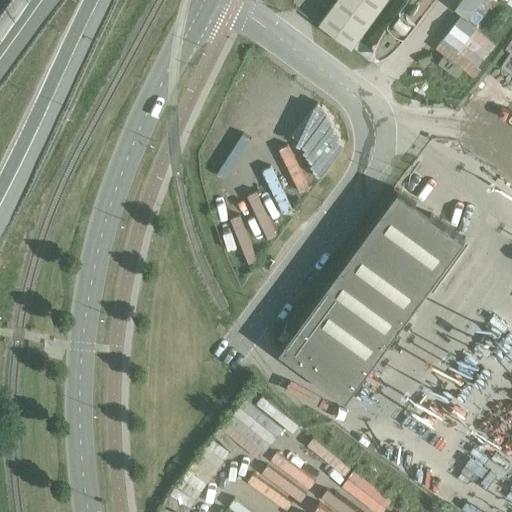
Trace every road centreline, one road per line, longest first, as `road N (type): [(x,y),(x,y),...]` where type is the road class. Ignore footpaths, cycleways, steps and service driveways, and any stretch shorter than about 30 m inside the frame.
road 1 (secondary): [(88,511),(79,383),(102,228),(141,123),(205,0)]
road 2 (unclassified): [(226,0),(356,96),(375,140),(362,176),(241,337)]
road 3 (motorway): [(0,185),(93,0)]
